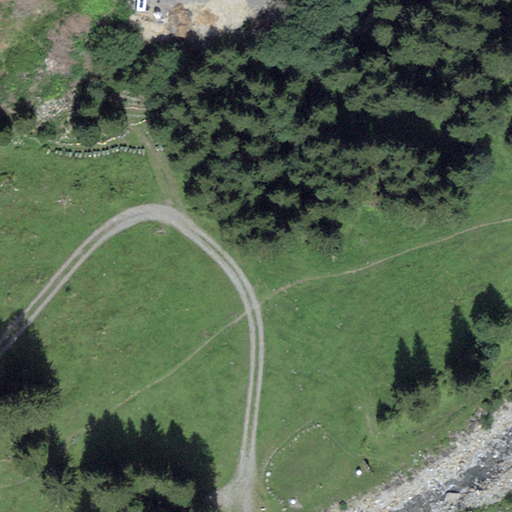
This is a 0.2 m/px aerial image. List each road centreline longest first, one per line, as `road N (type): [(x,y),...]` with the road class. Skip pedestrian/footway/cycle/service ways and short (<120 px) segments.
road 1 (track): [(252,307),(239,275),(201,235),(153,210),(103,230),(0,359)]
road 2 (track): [(252,307),(259,336),(248,511)]
